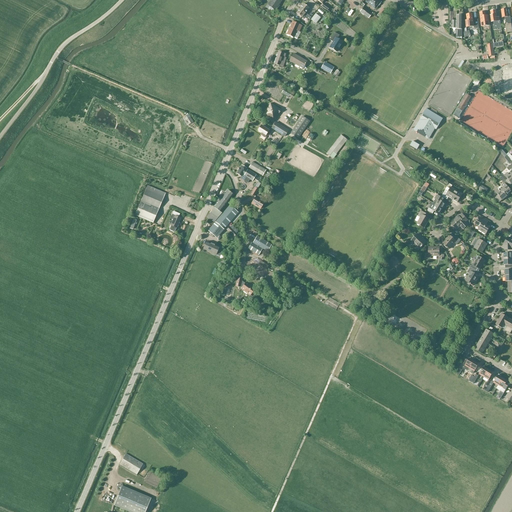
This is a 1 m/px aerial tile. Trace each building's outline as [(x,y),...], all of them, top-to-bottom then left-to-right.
[(282,0),(271,0),(271,1),(270,0),(267,5),(276,11),(279,6),(278,5),(282,0)] [(377,0),(367,0),(366,2),(375,9),(377,6),(378,6),(380,4),(380,3),(380,2),(377,0)] [(303,4),(300,9),(305,13),(309,8),(303,4)] [(369,19),(372,14),(363,8),(360,12),(369,19)] [(302,18),(305,13),(300,9),(296,13),(302,18)] [(511,32),(511,29),(511,23),(510,16),(508,17),(507,9),(501,10),(502,18),(505,17),(506,23),(506,24),(505,25),(506,33),(511,32)] [(490,11),(491,15),(489,15),(490,23),(494,22),(495,29),(501,28),(499,18),(497,18),(496,10),(490,11)] [(480,13),(481,20),(480,20),(481,27),(490,26),(489,20),(486,20),(485,12),(480,13)] [(467,15),(466,15),(467,20),(465,20),(466,28),(471,27),(471,29),(475,29),(479,28),(478,20),(473,20),(472,14),(470,14),(470,13),(467,14),(467,15)] [(320,18),(315,14),(313,17),(311,20),(316,24),(320,18)] [(462,15),(457,15),(456,15),(456,21),(450,21),(450,28),(456,29),(456,38),(462,38),(462,15)] [(292,22),(286,35),(294,38),(297,39),(300,32),(299,32),(302,26),(292,22)] [(336,52),(342,42),(337,39),(339,36),(334,33),(330,40),(333,42),(329,48),(336,52)] [(274,64),(283,67),(285,59),(282,58),(283,55),(278,53),(274,64)] [(289,61),(303,69),(307,62),(293,54),(289,61)] [(333,68),(324,63),(321,69),(330,74),(333,68)] [(511,70),(503,71),(505,92),(511,91),(511,70)] [(280,96),(289,102),(289,101),(290,99),(295,102),(298,97),(287,90),(286,92),(283,91),(280,96)] [(471,97),(467,94),(466,94),(458,109),(462,111),(471,97)] [(281,110),(270,103),(263,116),(274,122),(281,110)] [(420,120),(414,131),(429,140),(435,129),(436,130),(443,119),(438,116),(426,109),(420,120)] [(194,123),(189,114),(186,116),(191,125),(194,123)] [(302,116),(290,133),(298,139),(310,122),(302,116)] [(275,123),(274,125),(271,129),(283,136),(287,130),(275,123)] [(271,132),(261,126),(258,131),(262,133),(261,135),(266,138),(268,135),(269,135),(271,132)] [(347,140),(344,138),(341,135),(326,154),(333,159),(347,140)] [(417,150),(417,149),(420,145),(413,141),(410,145),(417,150)] [(252,162),(250,165),(248,168),(262,176),(266,170),(252,162)] [(247,169),(241,166),(240,168),(239,168),(238,171),(236,174),(241,177),(240,179),(244,181),(246,177),(253,181),(253,179),(256,181),(259,177),(256,175),(247,170),(246,170),(247,169)] [(511,192),(506,186),(508,184),(506,181),(504,180),(502,177),(500,178),(502,181),(504,183),(499,188),(507,196),(511,192)] [(153,223),(165,193),(147,186),(134,216),(153,223)] [(445,190),(441,197),(447,200),(449,197),(457,202),(462,194),(451,188),(448,192),(445,190)] [(502,201),(507,196),(499,188),(495,192),(498,195),(495,198),(499,202),(502,200),(502,201)] [(225,194),(224,193),(222,195),(223,196),(207,217),(214,223),(218,218),(222,213),(220,212),(233,195),(227,191),(225,194)] [(257,195),(256,197),(251,204),(260,209),(264,202),(259,199),(261,197),(257,195)] [(436,198),(433,203),(443,209),(446,204),(440,201),(442,198),(437,195),(435,198),(436,198)] [(443,209),(433,203),(432,203),(427,211),(432,214),(434,211),(439,214),(443,209)] [(208,231),(216,238),(238,213),(230,205),(208,231)] [(417,224),(424,228),(429,219),(425,216),(426,214),(421,210),(418,216),(421,218),(417,224)] [(181,218),(178,217),(180,214),(173,211),(170,219),(172,220),(170,226),(171,226),(169,229),(170,231),(173,232),(175,231),(176,228),(177,228),(181,218)] [(463,229),(468,225),(466,222),(468,220),(463,215),(460,218),(458,216),(450,223),(457,230),(460,226),(463,229)] [(484,224),(486,221),(479,217),(475,224),(480,227),(479,230),(486,234),(490,227),(484,224)] [(230,227),(228,229),(227,230),(234,237),(237,234),(230,227)] [(411,241),(414,243),(412,244),(412,246),(412,247),(413,248),(415,248),(416,248),(418,247),(419,248),(421,246),(422,247),(423,246),(422,246),(426,242),(418,234),(411,241)] [(459,242),(461,240),(455,236),(453,238),(450,235),(443,243),(449,249),(454,243),(457,245),(459,242)] [(257,236),(256,237),(253,243),(252,242),(248,249),(259,255),(263,248),(268,251),(267,252),(270,254),(274,247),(271,245),(272,245),(257,236)] [(479,239),(474,248),(482,253),(487,244),(479,239)] [(203,250),(216,255),(219,247),(206,242),(203,250)] [(429,247),(429,252),(426,252),(426,254),(425,254),(425,257),(426,258),(427,259),(428,259),(431,259),(431,256),(439,256),(439,259),(442,259),(442,253),(439,253),(439,247),(429,247)] [(501,257),(501,259),(511,259),(511,256),(511,253),(511,250),(508,250),(508,253),(504,253),(504,257),(501,257)] [(473,263),(470,267),(476,271),(478,268),(480,269),(483,264),(483,265),(485,261),(479,257),(474,264),(473,263)] [(511,259),(501,259),(501,262),(504,262),(504,265),(508,265),(508,268),(511,268),(511,259)] [(478,272),(476,271),(470,267),(467,272),(469,274),(465,281),(474,286),(479,276),(477,275),(478,272)] [(250,296),(255,289),(246,282),(245,283),(242,282),(241,281),(242,275),(238,274),(236,286),(241,288),(241,289),(244,291),(243,292),(246,295),(247,294),(250,296)] [(498,317),(497,318),(505,323),(508,318),(508,317),(502,314),(500,317),(498,317)] [(504,324),(505,323),(497,318),(497,320),(498,321),(496,324),(502,328),(504,324)] [(486,329),(483,334),(491,339),(494,334),(486,329)] [(491,339),(483,334),(480,339),(488,344),(491,339)] [(488,344),(480,339),(477,344),(485,349),(488,344)] [(482,354),(485,349),(477,344),(474,349),(482,354)] [(468,371),(474,361),(469,358),(464,368),(465,369),(467,370),(468,370),(468,371)] [(474,361),(468,371),(473,373),(479,364),(474,361)] [(484,377),(488,370),(484,367),(479,374),(484,377)] [(493,373),(488,370),(484,377),(489,380),(493,373)] [(493,383),(498,386),(503,378),(500,377),(501,376),(499,374),(498,376),(498,375),(493,383)] [(507,381),(503,378),(498,386),(496,389),(504,393),(509,385),(506,383),(507,381)] [(137,475),(143,464),(126,454),(119,464),(137,475)] [(129,511),(145,511),(151,499),(122,486),(114,505),(129,511)]
